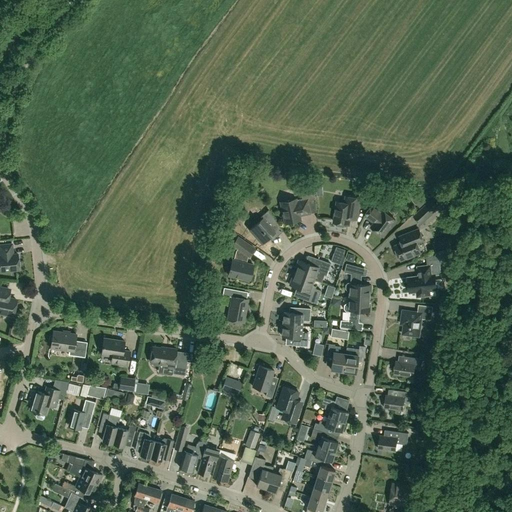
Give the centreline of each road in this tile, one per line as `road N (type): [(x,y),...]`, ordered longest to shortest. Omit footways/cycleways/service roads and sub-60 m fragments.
road 1 (residential): [(365,394),(382,290),(370,260),(346,239),(310,237),(281,256),(258,341)]
road 2 (residential): [(258,341),(35,309)]
road 3 (unclassified): [(0,141),(30,53),(73,0)]
road 4 (residential): [(274,511),(123,461)]
road 5 (residential): [(35,309),(33,223),(0,169)]
road 6 (residential): [(7,431),(35,309)]
road 7 (residential): [(365,394),(308,374),(258,341)]
road 8 (residential): [(337,511),(365,394)]
